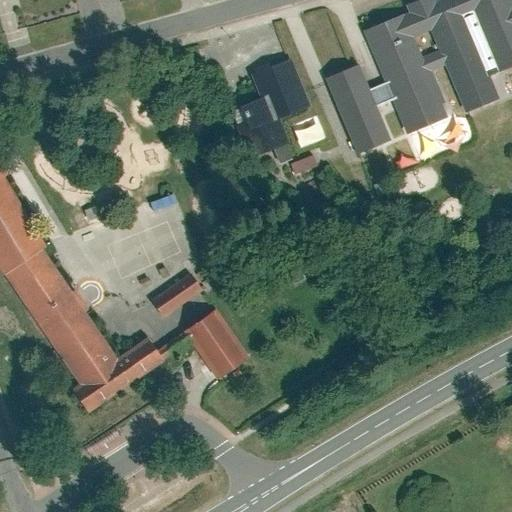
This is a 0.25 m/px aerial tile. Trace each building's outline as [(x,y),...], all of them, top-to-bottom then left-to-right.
[(498,71),(511,65),(511,6),(509,0),(443,0),(433,5),(430,0),(420,0),(408,5),(412,13),(402,18),(401,16),(365,31),(387,82),(368,90),(358,65),(325,79),(357,154),(389,141),(375,107),(394,99),(408,133),(444,118),(439,105),(443,103),(430,71),(447,63),(467,111),(495,99),(486,76),(498,71)] [(289,63),(255,76),(265,100),(232,113),(251,160),(273,151),(279,167),(293,162),(276,121),(307,109),(289,63)] [(295,171),(317,164),(315,156),(293,162),(295,171)] [(0,176),(0,263),(83,388),(67,398),(84,414),(162,362),(140,331),(113,347),(0,176)] [(201,293),(191,277),(154,300),(164,316),(201,293)] [(214,312),(184,332),(217,380),(247,359),(214,312)]
